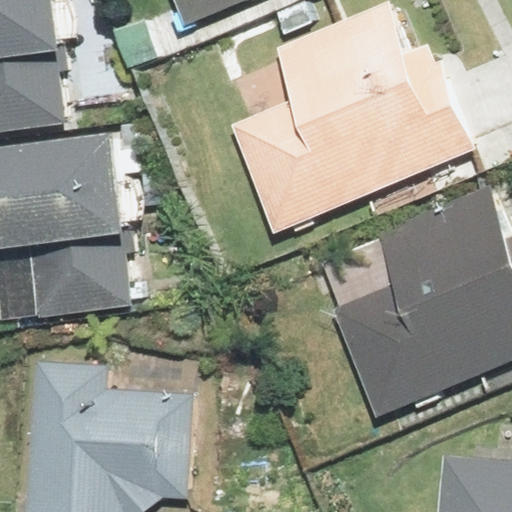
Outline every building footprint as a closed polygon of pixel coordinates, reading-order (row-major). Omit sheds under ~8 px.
[(63,0),(0,0),(0,135),(74,130),(63,0)] [(160,0),(177,41),(278,0),(160,0)] [(232,130),(278,242),(482,160),(436,48),(416,56),(398,13),(272,63),(290,106),(232,130)] [(136,129),(0,141),(0,243),(60,238),(66,295),(151,287),(136,129)] [(334,315),(376,419),(511,364),(511,247),(494,203),(375,251),(392,292),(334,315)] [(144,376),(38,371),(30,511),(136,511),(137,499),(196,503),(201,401),(142,398),(144,376)] [(511,511),(511,474),(439,474),(438,511),(511,511)]
